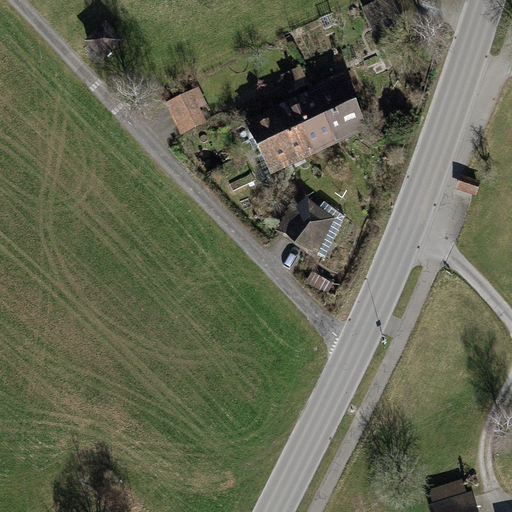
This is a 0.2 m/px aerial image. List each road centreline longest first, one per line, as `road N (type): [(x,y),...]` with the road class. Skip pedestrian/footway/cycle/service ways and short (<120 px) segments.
road 1 (tertiary): [(274,511),(384,285),(486,0)]
road 2 (track): [(353,353),(15,0)]
road 3 (track): [(408,224),(511,319)]
